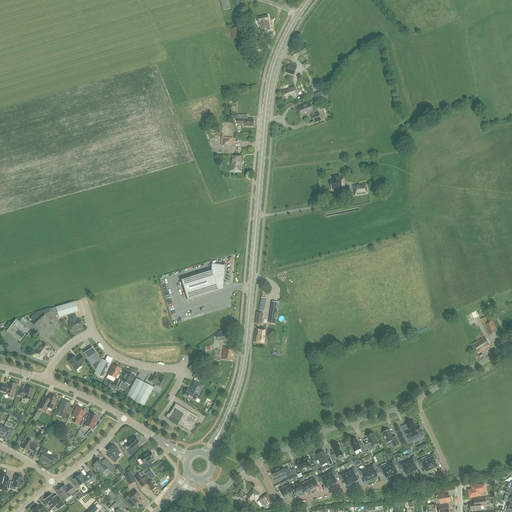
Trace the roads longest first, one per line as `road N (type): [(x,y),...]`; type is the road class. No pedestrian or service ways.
road 1 (secondary): [(206,455),(240,376),(267,99),(297,17)]
road 2 (residential): [(258,461),(283,502),(442,474),(446,465),(417,399)]
road 3 (residential): [(258,461),(417,399)]
